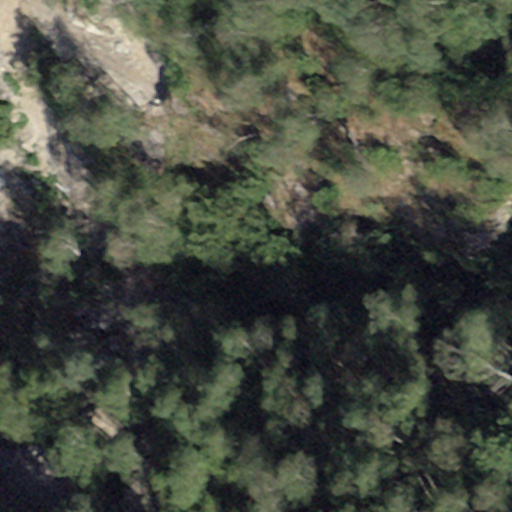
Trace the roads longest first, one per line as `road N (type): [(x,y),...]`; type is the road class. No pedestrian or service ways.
road 1 (track): [(102,511),(112,507),(169,379),(146,259),(51,131),(7,25),(12,0)]
road 2 (track): [(27,0),(138,79),(148,72),(132,0)]
